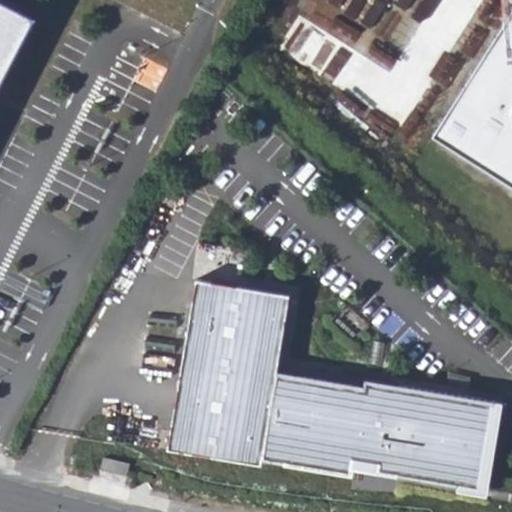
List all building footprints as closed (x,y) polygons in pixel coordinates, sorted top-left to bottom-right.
[(7,0),(0,0),(0,88),(38,15),(7,0)] [(511,6),(432,133),(511,185),(511,6)] [(43,83),(29,112),(44,120),(59,91),(43,83)] [(481,488),(495,400),(366,378),(365,386),(278,371),(291,294),(197,278),(169,448),(262,464),(263,459),(353,474),(355,460),(379,464),(378,471),(466,486),(481,488)] [(366,378),(279,364),(278,371),(365,386),(366,378)] [(481,488),(466,486),(465,494),(488,498),(504,402),(495,400),(481,488)] [(130,463),(104,456),(101,470),(127,476),(130,463)]
